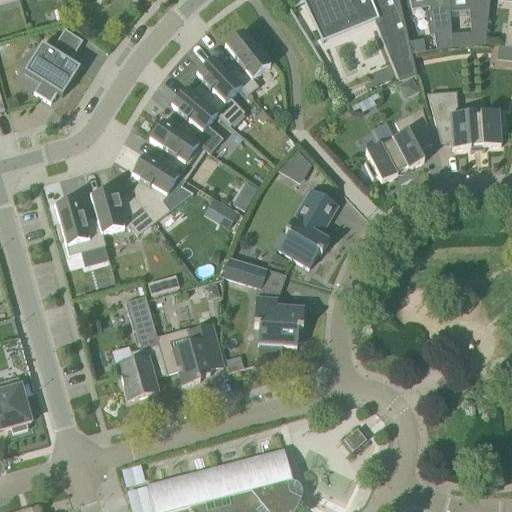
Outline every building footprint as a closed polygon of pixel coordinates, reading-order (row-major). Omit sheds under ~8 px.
[(417,78),(413,62),(411,56),(409,44),(398,0),(305,0),(317,27),(318,27),(319,31),(337,24),(341,32),(358,26),(354,17),(369,11),(374,24),(398,83),(399,84),(417,78)] [(429,35),(433,35),(436,53),(452,50),(451,38),(449,12),(448,0),(427,0),(430,15),(425,15),(429,35)] [(471,37),(472,49),(485,48),(489,0),(448,0),(449,12),(469,11),(471,37)] [(22,75),(38,85),(32,96),(49,106),(55,96),(60,99),(78,71),(68,64),(80,43),(62,32),(49,53),(40,47),(22,75)] [(239,68),(228,76),(224,72),(214,61),(213,62),(248,99),(258,90),(252,83),(270,69),(265,63),(268,60),(258,47),(255,50),(243,35),(225,50),(235,64),(239,68)] [(461,37),(451,38),(452,50),(462,50),(461,37)] [(411,56),(425,54),(423,42),(409,44),(411,56)] [(202,85),(201,86),(202,87),(192,96),(186,91),(186,92),(230,129),(244,116),(231,102),(241,92),(247,99),(248,99),(213,62),(203,71),(196,78),(198,80),(203,85),(202,85)] [(405,102),(419,94),(410,80),(397,88),(405,102)] [(163,124),(162,124),(210,157),(223,143),(208,129),(216,119),(230,130),(230,129),(186,92),(177,102),(171,109),(173,111),(178,116),(177,117),(185,124),(177,133),(163,124)] [(498,114),(458,117),(457,95),(428,97),(436,128),(451,127),(453,153),(471,151),(471,149),(483,148),(483,150),(501,149),(499,131),(504,131),(503,115),(498,116),(498,114)] [(395,126),(401,138),(365,156),(370,164),(366,166),(365,166),(364,167),(372,182),(373,181),(377,179),(382,187),(397,179),(396,177),(407,171),(408,173),(424,165),(418,154),(432,147),(422,112),(395,126)] [(143,159),(185,184),(196,168),(205,155),(210,158),(210,157),(162,124),(149,144),(163,153),(162,153),(163,154),(168,158),(161,168),(156,165),(144,158),(143,159)] [(281,175),(302,186),(313,164),(293,153),(281,175)] [(143,159),(136,170),(131,179),(134,180),(140,184),(132,198),(154,227),(170,215),(163,205),(170,193),(178,181),(185,185),(185,184),(143,159)] [(130,230),(137,240),(154,227),(132,198),(116,203),(114,195),(113,192),(104,195),(90,199),(105,250),(105,249),(102,238),(116,234),(130,230)] [(338,209),(311,193),(285,236),(288,238),(279,255),(309,272),(318,256),(322,258),(330,244),(319,238),(326,225),(328,226),(338,209)] [(83,219),(83,218),(82,218),(77,203),(68,205),(54,209),(59,228),(56,229),(60,244),(64,243),(68,260),(105,250),(90,199),(94,216),(96,222),(85,225),(83,219)] [(233,208),(244,215),(250,205),(238,199),(233,208)] [(224,210),(216,224),(229,231),(237,217),(224,210)] [(267,273),(229,261),(223,280),(261,292),(267,273)] [(175,278),(147,287),(151,300),(179,291),(175,278)] [(203,292),(207,303),(219,299),(215,288),(203,292)] [(157,341),(146,300),(125,306),(134,335),(136,334),(141,352),(131,355),(133,365),(119,369),(122,379),(121,380),(124,391),(125,391),(129,404),(157,396),(152,376),(166,372),(157,341)] [(277,303),(256,302),(254,330),(259,330),(258,348),(260,348),(259,360),(280,361),(281,349),(297,350),(298,345),(302,346),(303,333),(304,313),(277,311),(277,303)] [(220,358),(212,328),(188,335),(192,347),(173,352),(179,374),(183,389),(200,384),(199,381),(210,378),(206,362),(220,358)] [(168,337),(157,341),(166,372),(168,377),(179,374),(173,352),(169,340),(168,337)] [(228,375),(243,371),(240,360),(225,364),(228,375)] [(0,433),(11,431),(13,437),(28,432),(27,426),(31,425),(21,389),(0,394),(0,433)] [(344,443),(353,454),(366,443),(357,432),(344,443)] [(296,511),(301,502),(290,497),(287,486),(292,485),(284,452),(147,488),(153,511),(296,511)]
